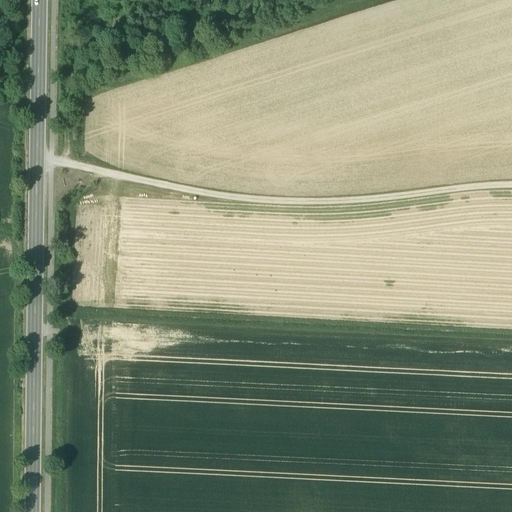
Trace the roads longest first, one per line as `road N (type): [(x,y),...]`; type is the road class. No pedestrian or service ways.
road 1 (primary): [(33,511),(39,0)]
road 2 (track): [(511,186),(387,200),(234,200),(37,160)]
